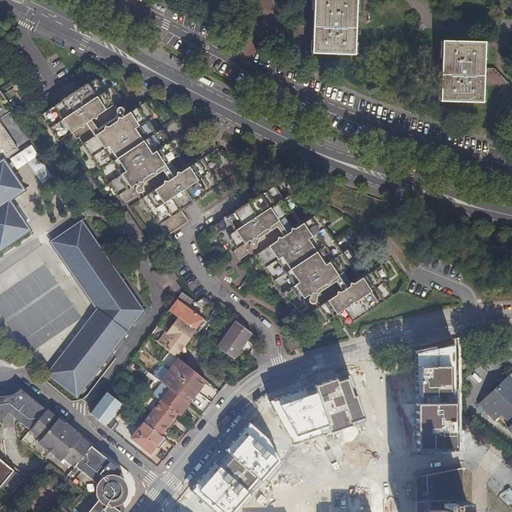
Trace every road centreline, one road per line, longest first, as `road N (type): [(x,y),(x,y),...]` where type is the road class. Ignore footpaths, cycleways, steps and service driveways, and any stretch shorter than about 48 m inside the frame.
road 1 (secondary): [(511,215),(282,139),(60,23)]
road 2 (residential): [(112,0),(377,129),(511,169)]
road 3 (residential): [(355,351),(259,384),(223,414),(162,490)]
road 4 (residential): [(162,490),(78,417),(0,369)]
road 5 (residential): [(404,511),(403,466),(355,351)]
road 6 (residential): [(511,319),(355,351)]
